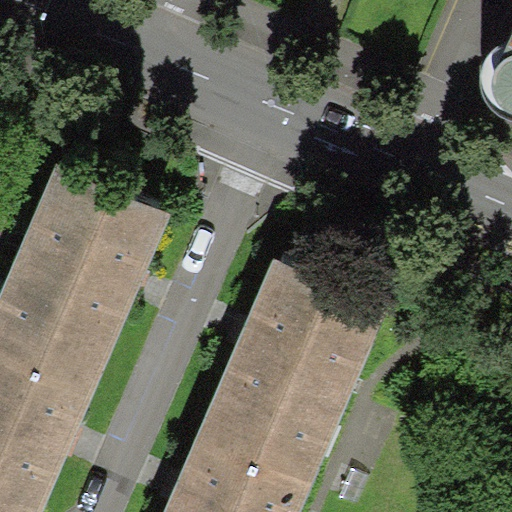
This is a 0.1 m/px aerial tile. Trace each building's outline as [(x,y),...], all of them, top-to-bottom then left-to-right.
[(511,40),(511,42),(504,44),(498,49),(494,53),(491,58),(489,66),(489,72),(491,81),(494,85),(498,90),(506,95),(511,97),(511,40)] [(26,279),(12,311),(1,307),(0,310),(0,313),(92,353),(107,317),(159,197),(66,157),(62,165),(73,170),(59,202),(48,198),(15,275),(26,279)] [(315,404),(325,409),(359,331),(348,326),(362,294),(372,299),(376,290),(283,250),(254,316),(253,316),(240,346),(215,407),(309,447),(311,441),(301,437),(315,404)] [(8,503),(24,510),(38,478),(92,353),(0,313),(0,321),(6,324),(0,338),(0,496),(9,501),(8,503)] [(280,511),(292,485),(282,481),(296,449),(306,453),(309,447),(215,407),(188,470),(186,470),(176,496),(168,511),(280,511)] [(0,511),(4,511),(8,503),(9,501),(0,496),(0,511)]
